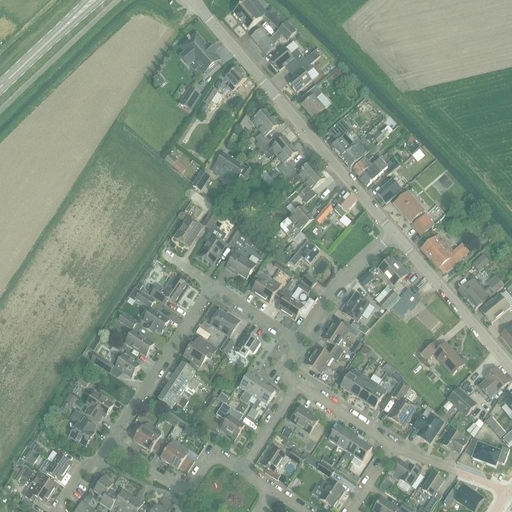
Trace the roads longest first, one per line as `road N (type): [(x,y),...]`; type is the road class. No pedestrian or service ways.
road 1 (tertiary): [(393,234),(192,0)]
road 2 (residential): [(109,444),(210,288)]
road 3 (tertiary): [(511,369),(393,234)]
road 4 (residential): [(242,472),(210,461),(192,487),(179,490),(109,444)]
road 5 (residential): [(300,344),(334,292),(393,234)]
road 6 (residential): [(510,492),(394,446)]
road 7 (secondary): [(0,88),(88,3)]
